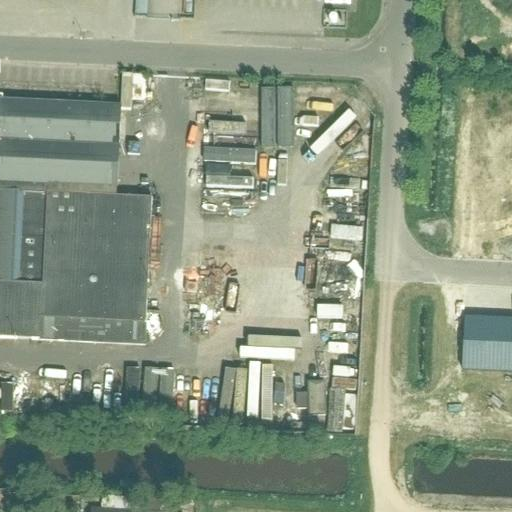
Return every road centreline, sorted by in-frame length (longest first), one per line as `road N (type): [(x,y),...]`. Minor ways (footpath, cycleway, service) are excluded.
road 1 (unclassified): [(398,66),(0,48)]
road 2 (unclassified): [(511,274),(387,269),(398,66)]
road 3 (track): [(390,511),(378,462),(387,269)]
road 4 (unknown): [(380,421),(511,428)]
